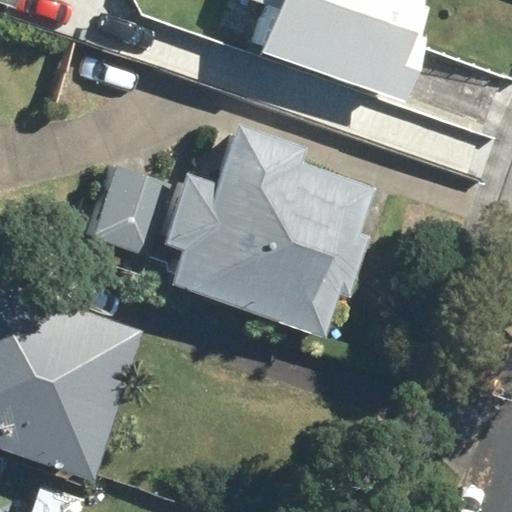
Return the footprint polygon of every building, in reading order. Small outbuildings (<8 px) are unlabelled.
[(407,0),(261,0),(246,44),(393,95),(414,34),(398,28),(407,0)] [(289,148),(223,124),(202,182),(170,171),(144,243),(163,249),(151,282),(310,339),(326,295),(334,298),(356,238),(346,235),(361,193),(283,165),(289,148)] [(159,180),(102,161),(78,233),(134,252),(159,180)] [(132,327),(0,280),(0,449),(78,478),(132,327)] [(72,511),(79,495),(37,478),(23,511),(72,511)]
